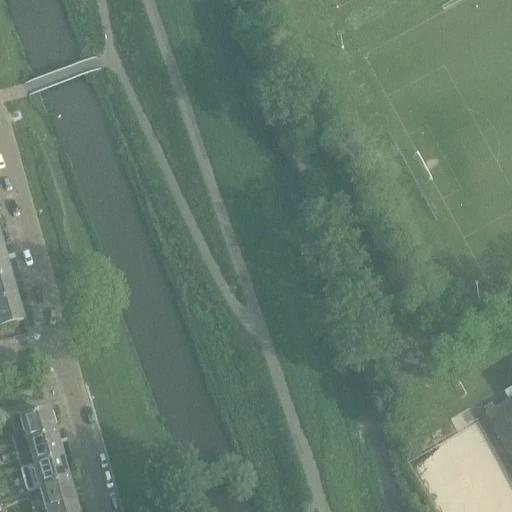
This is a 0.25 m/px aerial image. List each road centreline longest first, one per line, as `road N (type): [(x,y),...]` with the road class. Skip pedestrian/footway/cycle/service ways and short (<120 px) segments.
road 1 (residential): [(61,348),(0,135)]
road 2 (residential): [(106,511),(61,348)]
